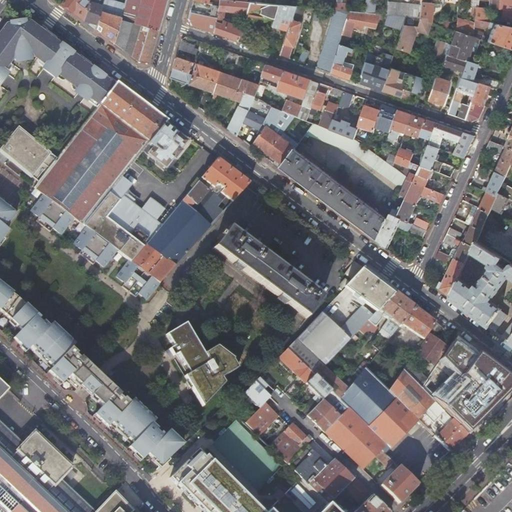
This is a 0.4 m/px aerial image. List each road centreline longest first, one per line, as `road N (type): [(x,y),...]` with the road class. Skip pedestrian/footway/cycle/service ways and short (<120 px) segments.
road 1 (residential): [(484,133),(175,25)]
road 2 (tertiary): [(414,284),(154,90)]
road 3 (residential): [(0,347),(172,511)]
road 4 (residential): [(395,511),(272,395)]
road 5 (residential): [(484,133),(414,284)]
road 6 (tertiary): [(154,90),(41,5)]
road 7 (tertiary): [(511,359),(414,284)]
